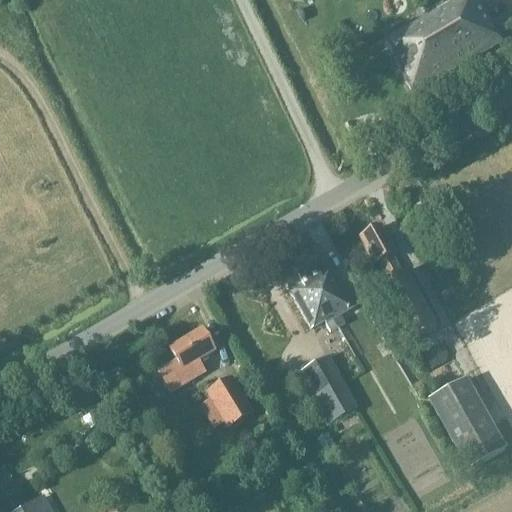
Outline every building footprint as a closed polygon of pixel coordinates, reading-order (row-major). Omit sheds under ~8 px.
[(494,27),(482,9),(479,4),(476,6),(472,0),(461,0),(383,42),(412,97),(503,43),(494,27)] [(382,226),(358,239),(374,268),(377,267),(380,272),(366,279),(372,290),(377,288),(408,345),(439,328),(407,271),(401,274),(393,258),(396,255),(382,226)] [(296,261),(335,328),(341,324),(338,318),(354,310),(318,248),(296,261)] [(329,331),(335,328),(296,261),(276,272),(311,331),(324,324),(325,326),(325,325),(329,331)] [(199,363),(215,354),(201,330),(167,350),(173,362),(167,366),(156,373),(170,395),(205,374),(199,363)] [(331,426),(358,410),(328,358),(300,374),(331,426)] [(427,403),(467,473),(506,451),(466,381),(427,403)] [(233,382),(208,396),(211,402),(224,425),(227,430),(253,416),(233,382)] [(52,511),(44,497),(18,511),(52,511)]
